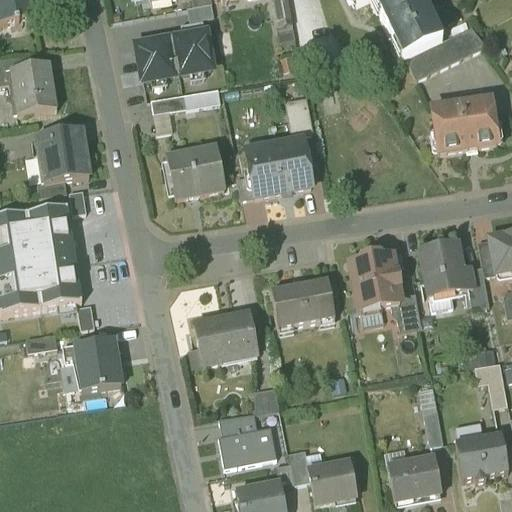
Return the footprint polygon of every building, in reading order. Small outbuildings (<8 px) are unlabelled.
[(0,0),(0,31),(10,30),(11,33),(22,31),(21,28),(37,26),(33,0),(0,0)] [(377,0),(351,0),(356,10),(370,4),(377,0)] [(377,0),(370,4),(401,67),(405,65),(440,48),(416,0),(377,0)] [(287,1),(273,4),(278,31),(292,29),(287,1)] [(211,9),(187,14),(189,27),(214,23),(211,9)] [(182,44),(205,40),(202,27),(179,32),(182,44)] [(440,48),(405,65),(415,87),(485,53),(470,33),(440,48)] [(166,47),(136,52),(142,87),(150,85),(165,83),(172,81),(172,80),(181,79),(181,80),(188,78),(203,76),(211,74),(205,40),(182,44),(174,45),(177,59),(169,60),(166,47)] [(16,64),(0,66),(0,91),(11,90),(9,77),(32,74),(32,76),(41,75),(39,60),(16,64)] [(41,75),(32,76),(32,74),(9,77),(11,90),(16,122),(56,116),(49,71),(47,71),(48,74),(41,75)] [(205,84),(203,76),(188,78),(189,87),(205,84)] [(166,91),(165,83),(150,85),(151,94),(166,91)] [(183,101),(185,115),(220,109),(218,95),(183,101)] [(183,101),(150,107),(152,120),(169,117),(185,115),(183,101)] [(306,104),(288,108),(294,143),(312,140),(306,104)] [(489,106),(430,115),(437,161),(465,156),(465,157),(467,157),(467,156),(475,155),(475,156),(477,156),(477,155),(496,152),(489,106)] [(169,117),(152,120),(156,141),(172,139),(169,117)] [(80,136),(35,143),(43,189),(43,191),(64,187),(88,183),(80,136)] [(302,149),(245,159),(249,183),(253,204),(310,194),(302,149)] [(215,155),(166,165),(174,206),(223,196),(215,155)] [(249,183),(235,186),(240,207),(253,204),(249,183)] [(64,187),(43,191),(43,189),(36,191),(38,205),(66,200),(64,187)] [(85,220),(82,198),(68,200),(72,222),(85,220)] [(0,274),(73,263),(66,215),(0,225),(0,274)] [(511,239),(503,241),(503,243),(488,246),(488,247),(494,281),(510,278),(510,280),(511,280),(511,282),(511,239)] [(488,247),(476,249),(481,273),(483,283),(494,281),(488,247)] [(460,278),(455,251),(419,257),(428,304),(467,296),(471,295),(468,276),(460,278)] [(393,280),(389,262),(377,265),(376,261),(361,264),(361,268),(349,270),(359,318),(389,313),(399,311),(397,304),(395,294),(399,293),(396,280),(393,280)] [(0,274),(0,308),(7,307),(9,319),(0,319),(0,322),(81,310),(73,263),(0,274)] [(481,273),(468,276),(471,295),(467,296),(471,316),(488,313),(483,283),(481,273)] [(327,287),(269,297),(276,336),(278,336),(277,334),(291,331),(292,333),(318,328),(318,326),(332,324),(332,326),(334,325),(327,287)] [(511,300),(501,302),(506,326),(511,324),(511,300)] [(414,301),(397,304),(399,311),(389,313),(391,323),(396,327),(399,340),(421,336),(414,301)] [(80,338),(94,336),(90,313),(76,315),(80,338)] [(248,322),(193,332),(201,374),(221,370),(220,368),(254,361),(255,363),(256,363),(248,322)] [(54,341),(25,346),(27,360),(56,355),(54,341)] [(113,346),(61,354),(64,373),(77,371),(81,398),(120,392),(113,346)] [(498,371),(473,375),(477,393),(487,391),(492,416),(506,414),(498,371)] [(274,395),(248,399),(253,421),(278,417),(274,395)] [(436,418),(422,420),(428,454),(442,452),(436,418)] [(253,422),(218,427),(221,444),(257,437),(253,422)] [(221,444),(217,445),(223,477),(276,467),(270,435),(257,437),(221,444)] [(500,442),(454,450),(461,488),(474,486),(475,490),(485,488),(484,484),(507,480),(500,442)] [(304,458),(287,461),(289,472),(293,493),(309,489),(307,479),(308,478),(304,458)] [(433,465),(386,475),(393,511),(440,502),(433,465)] [(308,478),(307,479),(309,489),(313,511),(317,511),(335,509),(334,508),(353,504),(353,505),(355,505),(348,471),(308,478)] [(279,495),(293,493),(289,472),(274,474),(277,490),(279,490),(279,495)] [(277,490),(235,499),(237,511),(282,511),(279,495),(279,490),(278,490),(277,490)]
